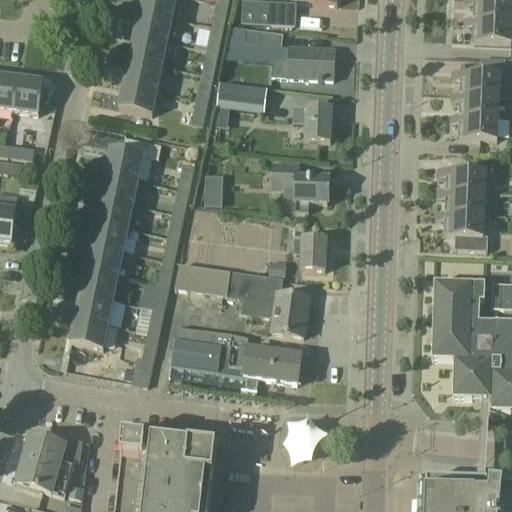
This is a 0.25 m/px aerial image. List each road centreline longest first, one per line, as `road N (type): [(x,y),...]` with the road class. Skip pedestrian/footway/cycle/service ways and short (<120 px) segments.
road 1 (tertiary): [(375,440),(393,0)]
road 2 (residential): [(28,326),(89,19)]
road 3 (residential): [(225,419),(15,384)]
road 4 (residential): [(511,453),(375,440)]
